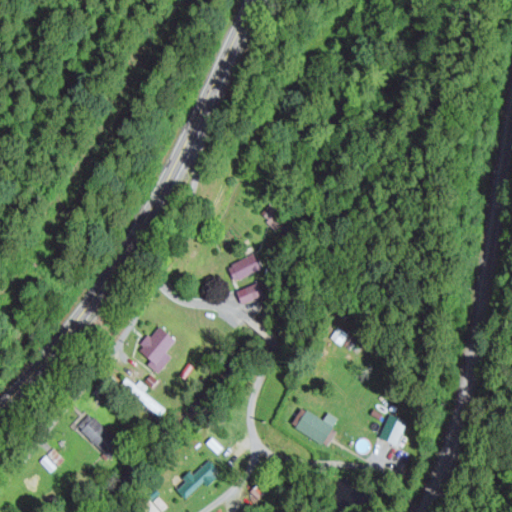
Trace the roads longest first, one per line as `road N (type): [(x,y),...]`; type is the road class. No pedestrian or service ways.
road 1 (primary): [(0,417),(86,327),(135,256),(249,0)]
road 2 (residential): [(206,511),(242,484),(253,464),(250,385),(267,342),(250,317),(199,306),(155,276)]
road 3 (residential): [(37,439),(155,276)]
road 4 (residential): [(189,130),(196,155),(155,276)]
